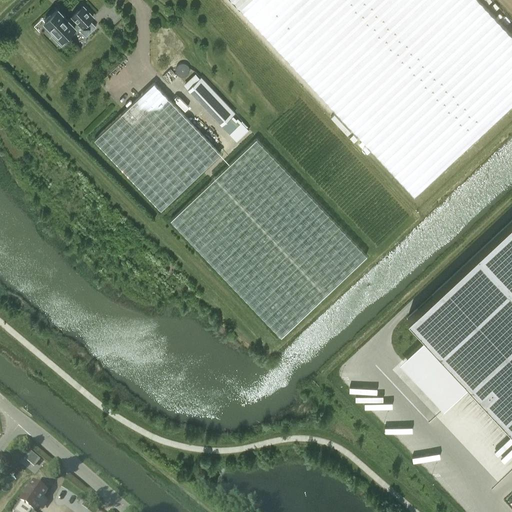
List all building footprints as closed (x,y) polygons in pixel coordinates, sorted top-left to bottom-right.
[(511,37),(477,0),(232,0),(407,189),(511,94),(511,37)] [(96,26),(90,20),(93,17),(82,5),(69,17),(70,18),(68,20),(56,8),(41,23),(51,34),(50,35),(60,46),(69,37),(67,35),(75,28),(71,23),(73,21),(80,28),(79,30),(85,36),(96,26)] [(251,128),(197,72),(184,84),(238,141),(251,128)] [(154,81),(94,139),(160,208),(220,151),(154,81)] [(365,255),(256,139),(172,219),(281,334),(365,255)] [(511,219),(407,318),(511,429),(511,219)] [(44,500),(42,499),(46,493),(33,484),(20,502),(16,508),(22,511),(24,511),(28,508),(33,511),(37,507),(38,508),(44,500)]
